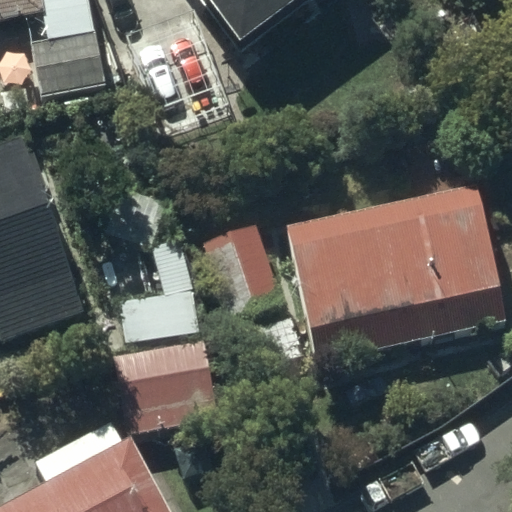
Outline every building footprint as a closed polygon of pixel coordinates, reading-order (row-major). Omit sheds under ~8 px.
[(37,0),(0,0),(0,36),(42,28),(37,0)] [(184,0),(239,76),(343,0),(184,0)] [(456,0),(461,9),(477,0),(456,0)] [(185,26),(124,51),(152,121),(214,96),(185,26)] [(90,48),(30,58),(41,110),(100,98),(90,48)] [(0,350),(1,355),(81,328),(23,155),(0,162),(0,350)] [(471,202),(286,244),(317,378),(502,336),(471,202)] [(254,240),(203,259),(229,336),(281,319),(254,240)] [(180,254),(152,260),(164,309),(122,312),(125,357),(201,346),(180,254)] [(202,359),(114,373),(129,451),(216,434),(202,359)] [(158,511),(129,458),(122,462),(110,440),(34,481),(45,501),(24,511),(158,511)]
